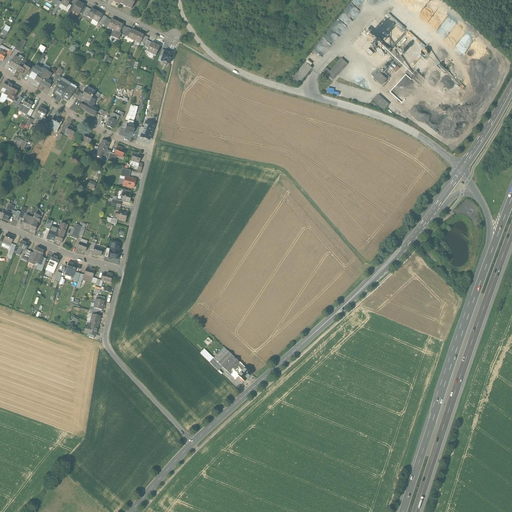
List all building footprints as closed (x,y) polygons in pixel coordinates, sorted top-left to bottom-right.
[(125,0),(123,6),(131,10),(135,0),(125,0)] [(84,6),(77,2),(72,11),(79,15),(80,13),(84,7),(84,6)] [(97,12),(91,9),(91,10),(89,14),(87,17),(93,20),(97,12)] [(102,16),(97,12),(93,20),(98,23),(102,16)] [(117,23),(111,20),(107,28),(110,29),(109,32),(112,34),(117,23)] [(112,34),(110,36),(118,40),(121,35),(120,35),(122,30),(121,30),(123,26),(117,23),(112,34)] [(138,33),(132,30),(128,37),(128,38),(134,41),(138,33)] [(143,36),(138,33),(134,41),(139,44),(141,42),(143,36)] [(24,46),(18,42),(14,49),(20,53),(24,46)] [(159,47),(151,43),(149,48),(147,52),(155,56),(159,47)] [(165,52),(164,52),(163,57),(161,61),(169,64),(172,55),(165,52)] [(24,59),(19,56),(18,58),(14,56),(9,65),(17,70),(23,60),(24,59)] [(342,58),(330,71),(326,68),(323,72),(332,80),(347,63),(342,58)] [(32,66),(23,60),(17,70),(22,74),(24,71),(27,73),(32,66)] [(305,63),(291,79),(298,85),(311,68),(305,63)] [(42,69),(39,67),(36,72),(39,74),(35,80),(40,83),(47,72),(42,69)] [(52,82),(48,79),(51,74),(47,72),(40,83),(48,89),(52,83),(52,82)] [(385,80),(379,74),(374,79),(381,85),(385,80)] [(13,85),(8,83),(9,82),(7,81),(3,88),(10,92),(13,85)] [(70,86),(61,81),(59,85),(58,85),(53,92),(62,98),(70,86)] [(10,92),(7,98),(13,101),(16,95),(15,95),(18,88),(13,85),(10,92)] [(76,90),(70,86),(62,98),(67,101),(71,96),(72,96),(74,97),(77,92),(75,90),(76,90)] [(94,93),(86,89),(85,92),(83,95),(82,98),(85,100),(84,103),(83,102),(80,108),(85,111),(92,97),(94,93)] [(389,105),(378,95),(373,101),(384,110),(389,105)] [(98,110),(91,106),(92,104),(93,104),(96,99),(92,97),(85,111),(95,116),(98,110)] [(28,99),(26,98),(23,105),(21,104),(18,110),(27,115),(27,114),(30,109),(33,103),(28,100),(28,99)] [(47,112),(42,109),(43,108),(41,107),(37,114),(44,118),(47,112)] [(109,118),(117,122),(119,117),(112,113),(109,118)] [(57,118),(55,117),(51,124),(53,125),(58,128),(59,127),(62,121),(57,119),(57,118)] [(117,122),(109,118),(108,120),(109,120),(106,126),(113,129),(117,122)] [(133,123),(128,121),(127,122),(126,128),(125,132),(129,134),(130,132),(133,133),(135,126),(132,125),(133,123)] [(143,132),(141,137),(149,140),(154,125),(146,122),(144,128),(143,131),(143,132)] [(71,127),(70,126),(66,133),(70,136),(73,137),(77,131),(71,128),(71,127)] [(88,134),(85,133),(81,143),(88,147),(92,137),(87,135),(88,134)] [(11,151),(21,155),(26,141),(15,137),(13,142),(15,143),(11,151)] [(109,143),(102,140),(100,146),(99,145),(95,154),(104,158),(105,158),(108,151),(106,150),(109,143)] [(121,148),(117,146),(114,154),(122,157),(125,151),(121,149),(121,148)] [(138,153),(133,152),(131,160),(139,163),(141,156),(137,155),(138,153)] [(131,171),(122,169),(120,176),(125,177),(129,178),(131,171)] [(129,178),(125,177),(125,180),(124,180),(123,181),(123,182),(124,183),(123,186),(133,188),(135,179),(129,178)] [(131,195),(125,194),(126,190),(123,189),(121,197),(122,197),(121,201),(129,203),(131,195)] [(16,213),(12,211),(13,207),(8,205),(5,212),(3,218),(8,221),(10,215),(14,217),(16,213)] [(127,213),(119,211),(117,219),(125,221),(127,213)] [(39,217),(35,215),(33,219),(29,230),(35,232),(37,226),(38,226),(40,223),(38,223),(37,223),(39,217)] [(29,217),(26,216),(21,228),(24,229),(24,228),(29,230),(33,219),(29,217)] [(54,241),(60,243),(66,226),(61,224),(58,232),(54,241)] [(80,231),(73,228),(70,237),(77,240),(78,236),(80,231)] [(58,232),(50,229),(49,229),(46,239),(48,240),(48,239),(54,241),(58,232)] [(11,236),(6,234),(3,240),(11,244),(14,237),(12,236),(11,236)] [(27,243),(21,241),(16,254),(20,256),(22,250),(24,251),(25,250),(26,251),(29,243),(27,242),(27,243)] [(88,245),(80,242),(77,251),(81,252),(81,251),(85,252),(88,245)] [(120,244),(111,242),(110,249),(108,258),(117,259),(120,244)] [(41,250),(36,247),(33,254),(31,258),(32,258),(30,262),(34,264),(34,263),(35,263),(35,262),(34,262),(35,261),(38,262),(43,250),(41,249),(41,250)] [(103,250),(95,247),(93,251),(92,255),(96,257),(97,255),(101,257),(103,250)] [(27,251),(25,257),(23,256),(21,259),(27,262),(28,261),(31,252),(27,251)] [(57,257),(52,255),(46,268),(54,271),(60,257),(57,256),(57,257)] [(42,258),(40,264),(37,263),(36,266),(35,266),(34,269),(41,271),(45,259),(42,258)] [(73,263),(68,262),(64,275),(69,277),(71,272),(74,273),(76,266),(72,264),(73,263)] [(95,270),(90,269),(90,270),(86,269),(84,276),(86,277),(85,281),(96,284),(97,279),(93,278),(95,270)] [(112,275),(108,274),(108,275),(104,274),(102,281),(111,283),(112,275)] [(104,302),(96,300),(93,308),(102,310),(104,302)] [(100,317),(92,315),(92,319),(91,319),(90,323),(98,325),(100,317)] [(74,327),(77,319),(69,316),(66,325),(74,327)] [(98,325),(90,323),(89,326),(85,325),(84,333),(86,334),(93,336),(94,332),(96,333),(98,325)] [(233,357),(226,364),(233,371),(238,366),(240,364),(233,357)] [(233,371),(226,364),(222,368),(230,375),(233,371)] [(251,374),(240,364),(238,366),(243,371),(238,375),(238,376),(244,382),(251,374)] [(233,371),(230,375),(235,380),(238,376),(238,375),(233,371)]
